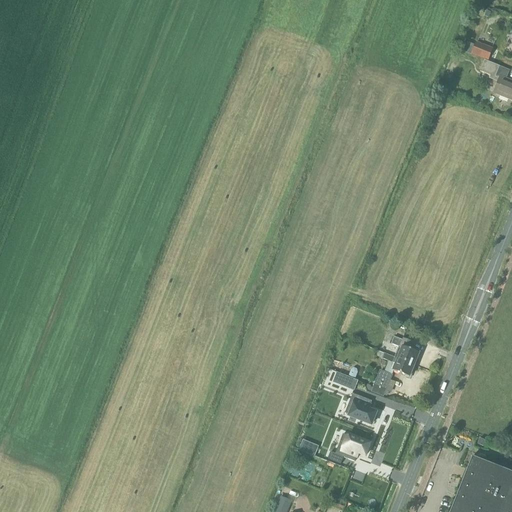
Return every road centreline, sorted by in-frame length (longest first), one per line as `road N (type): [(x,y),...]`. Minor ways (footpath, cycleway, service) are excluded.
road 1 (track): [(0,452),(177,0)]
road 2 (secondary): [(397,511),(511,222)]
road 3 (track): [(347,292),(398,301),(423,294),(481,194),(511,197)]
